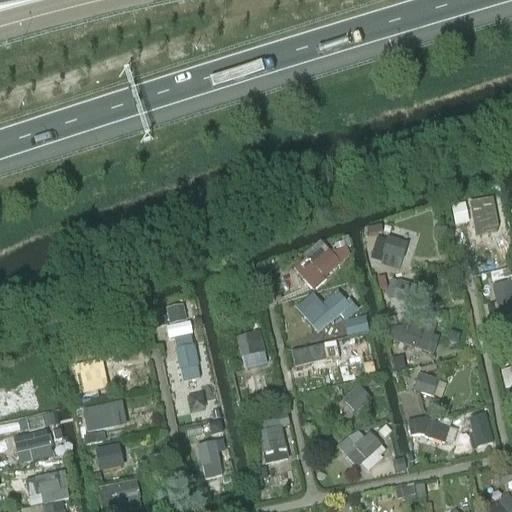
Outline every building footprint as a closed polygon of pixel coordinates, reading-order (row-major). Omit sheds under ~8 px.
[(474,209),(478,229),(494,225),(490,205),(474,209)] [(398,271),(405,245),(387,239),(379,265),(398,271)] [(322,281),(338,267),(326,254),(309,268),(308,267),(302,273),(317,289),(324,283),(322,281)] [(423,310),(429,290),(418,286),(417,290),(391,281),(385,298),(423,310)] [(511,316),(511,299),(508,284),(491,288),(499,320),(511,316)] [(355,313),(347,304),(345,306),(336,295),(319,309),(331,323),(339,316),(344,323),(355,313)] [(429,354),(433,338),(407,330),(402,346),(429,354)] [(265,366),(257,335),(236,340),(244,372),(265,366)] [(200,381),(191,338),(175,342),(184,384),(200,381)] [(343,370),(359,356),(346,342),(330,357),(329,356),(322,361),(337,378),(344,372),(343,370)] [(105,389),(100,364),(80,368),(85,393),(105,389)] [(439,401),(444,387),(417,378),(413,393),(439,401)] [(354,417),(369,402),(357,389),(341,403),(342,404),(337,409),(347,420),(352,415),(354,417)] [(90,419),(93,434),(113,430),(109,414),(90,419)] [(283,450),(279,430),(276,418),(254,423),(261,455),(283,450)] [(451,447),(455,432),(428,424),(424,439),(451,447)] [(50,451),(46,435),(14,442),(18,458),(50,451)] [(377,458),(383,453),(368,436),(363,441),(357,435),(347,444),(353,451),(345,458),(356,471),(374,455),(377,458)] [(198,449),(202,469),(218,466),(214,446),(198,449)] [(98,454),(101,470),(121,465),(117,450),(98,454)] [(59,493),(55,477),(26,484),(30,500),(59,493)] [(139,500),(136,486),(127,488),(126,486),(106,491),(109,507),(139,500)]
